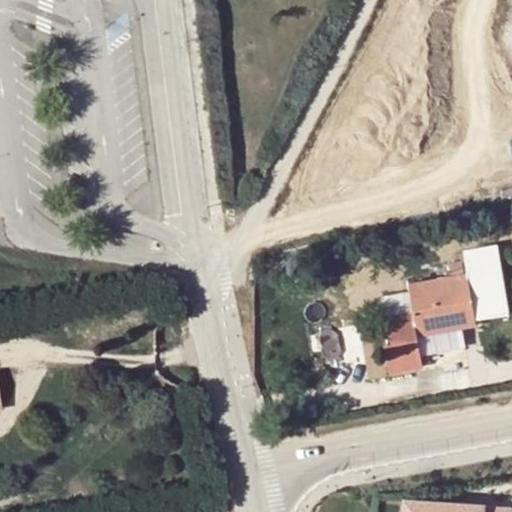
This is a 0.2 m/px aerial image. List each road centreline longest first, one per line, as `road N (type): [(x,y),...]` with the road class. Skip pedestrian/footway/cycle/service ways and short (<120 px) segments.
road 1 (unclassified): [(245,482),(193,263),(166,0)]
road 2 (unclassified): [(245,482),(511,418)]
